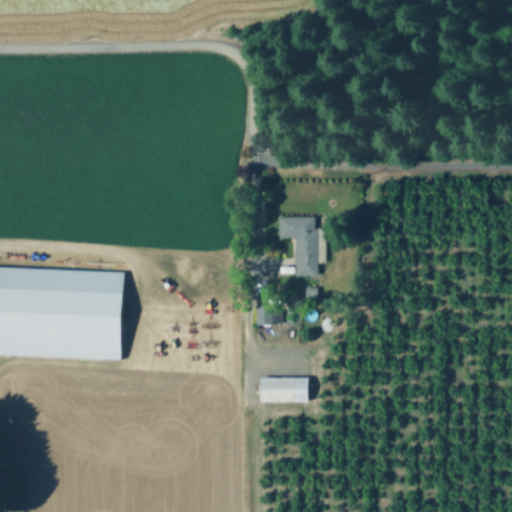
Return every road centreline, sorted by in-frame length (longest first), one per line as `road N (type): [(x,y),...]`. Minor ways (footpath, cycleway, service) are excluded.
road 1 (residential): [(0,46),(215,43),(232,50),(244,62),(250,148),(273,172),(511,169)]
road 2 (track): [(250,511),(249,360)]
